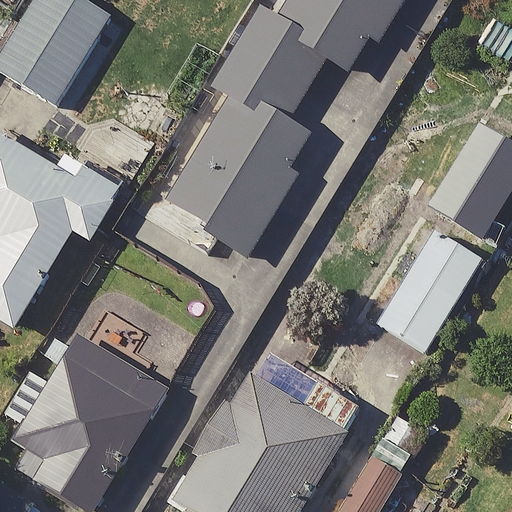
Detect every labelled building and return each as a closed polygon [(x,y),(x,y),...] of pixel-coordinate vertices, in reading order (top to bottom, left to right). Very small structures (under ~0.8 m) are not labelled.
[(0,0),(20,13),(27,0),(0,0)] [(118,25),(78,0),(44,0),(0,69),(0,71),(62,112),(118,25)] [(409,0),(303,0),(289,25),(272,15),(224,96),(240,106),(178,209),(259,256),(325,145),(296,127),(333,65),(362,81),(409,0)] [(511,62),(511,30),(496,22),(480,50),(510,66),(511,62)] [(65,174),(0,135),(0,239),(12,247),(1,267),(0,266),(0,321),(27,338),(85,240),(101,250),(132,198),(72,163),(65,174)] [(493,267),(438,234),(381,328),(436,361),(493,267)] [(10,420),(25,429),(5,464),(45,488),(87,511),(106,511),(175,395),(63,329),(10,420)] [(324,383),(276,356),(187,511),(315,511),(357,440),(307,412),(324,383)] [(385,511),(405,480),(381,465),(351,511),(385,511)] [(494,511),(474,498),(464,511),(494,511)]
